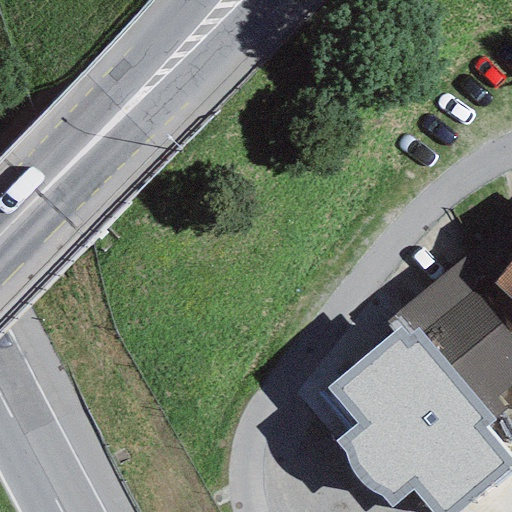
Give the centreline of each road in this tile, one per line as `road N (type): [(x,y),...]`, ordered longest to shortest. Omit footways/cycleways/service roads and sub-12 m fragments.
road 1 (secondary): [(0,234),(234,0)]
road 2 (motorway): [(61,511),(0,396)]
road 3 (residential): [(511,156),(409,232)]
